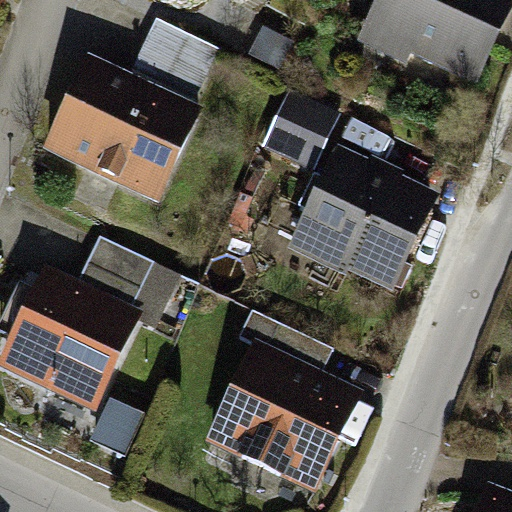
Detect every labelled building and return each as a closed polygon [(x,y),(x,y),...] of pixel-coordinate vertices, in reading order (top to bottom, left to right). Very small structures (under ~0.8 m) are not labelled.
[(511,33),(511,5),(499,0),(394,0),(369,53),(478,105),(511,33)] [(226,62),(162,36),(142,86),(207,111),(226,62)] [(197,125),(92,80),(53,171),(158,215),(197,125)] [(293,96),(275,155),(328,172),(346,113),(293,96)] [(420,154),(368,134),(358,159),(410,179),(420,154)] [(444,211),(343,167),(302,260),(402,305),(444,211)] [(153,276),(104,253),(87,290),(136,312),(153,276)] [(136,326),(42,288),(9,373),(103,410),(136,326)] [(338,362),(258,327),(245,356),(325,391),(338,362)] [(359,413),(253,370),(214,466),(321,509),(359,413)] [(114,404),(98,447),(132,459),(148,417),(114,404)] [(511,511),(511,502),(494,495),(487,511),(511,511)]
